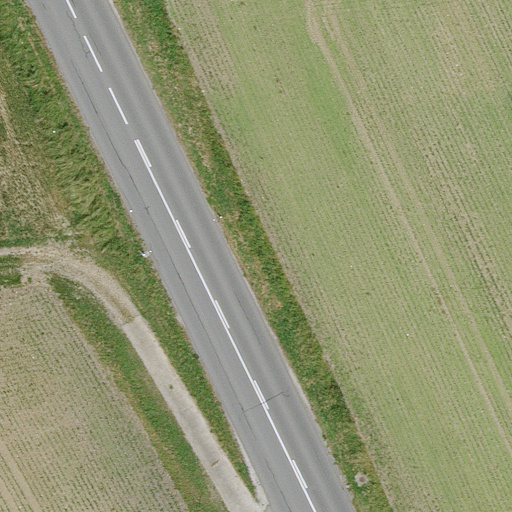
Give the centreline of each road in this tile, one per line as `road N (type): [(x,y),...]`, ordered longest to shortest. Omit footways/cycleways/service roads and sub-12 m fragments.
road 1 (secondary): [(317,511),(68,0)]
road 2 (track): [(246,511),(113,297),(69,260),(0,266)]
